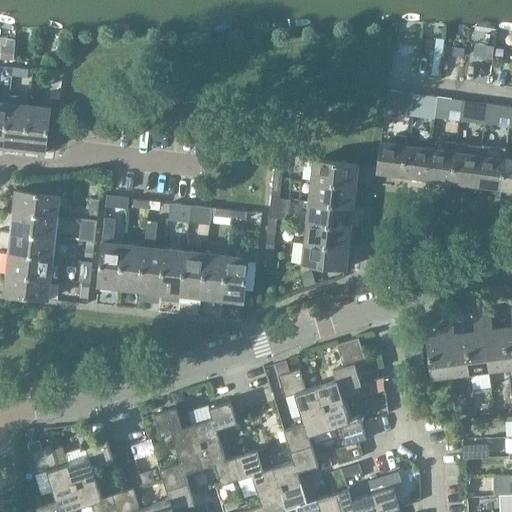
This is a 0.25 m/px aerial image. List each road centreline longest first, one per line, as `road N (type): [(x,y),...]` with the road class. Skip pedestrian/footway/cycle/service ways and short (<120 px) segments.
road 1 (tertiary): [(0,409),(104,394),(378,307)]
road 2 (residential): [(432,511),(431,466),(408,437),(378,307)]
road 3 (residential): [(0,162),(53,167),(81,157),(184,166)]
road 4 (tertiary): [(378,307),(511,268)]
